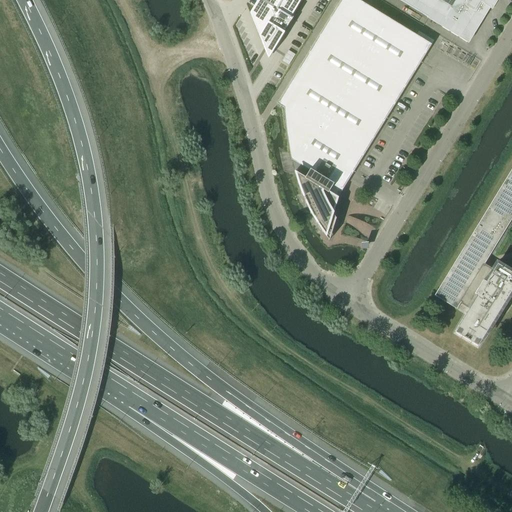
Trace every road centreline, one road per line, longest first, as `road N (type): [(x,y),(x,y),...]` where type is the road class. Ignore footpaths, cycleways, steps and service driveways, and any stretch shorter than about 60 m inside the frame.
road 1 (track): [(511,491),(245,323),(211,275),(180,203),(155,69),(121,0)]
road 2 (motorway): [(39,511),(89,354),(96,239),(69,104),(23,0)]
road 3 (motorway): [(368,511),(139,321),(72,250),(0,150)]
road 4 (motorway): [(368,511),(0,277)]
road 5 (unclassified): [(344,301),(281,228),(209,0)]
road 6 (unclassified): [(344,301),(511,29)]
road 7 (motorway): [(133,397),(315,511)]
road 8 (unknown): [(403,205),(377,189),(372,172),(417,93),(438,80),(471,96)]
road 9 (unclassified): [(504,399),(344,301)]
road 10 (motorway): [(133,397),(263,511)]
road 11 (motorway): [(0,313),(133,397)]
